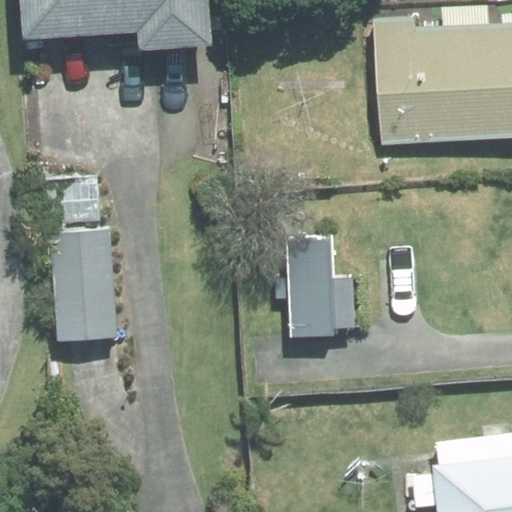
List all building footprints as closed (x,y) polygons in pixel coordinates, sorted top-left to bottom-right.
[(31,0),(34,45),(151,37),(152,55),(222,50),(218,0),(31,0)] [(495,10),(448,12),(447,21),(383,24),(388,147),(511,141),(511,11),(510,12),(511,30),(496,29),(495,10)] [(100,180),(50,184),(53,225),(103,222),(100,180)] [(337,233),(284,235),(290,341),(343,338),(343,330),(370,328),(367,272),(339,274),(337,233)] [(57,239),(64,345),(122,342),(117,235),(57,239)] [(511,511),(511,438),(443,446),(445,468),(439,469),(440,478),(418,481),(421,511),(443,509),(443,511),(511,511)]
